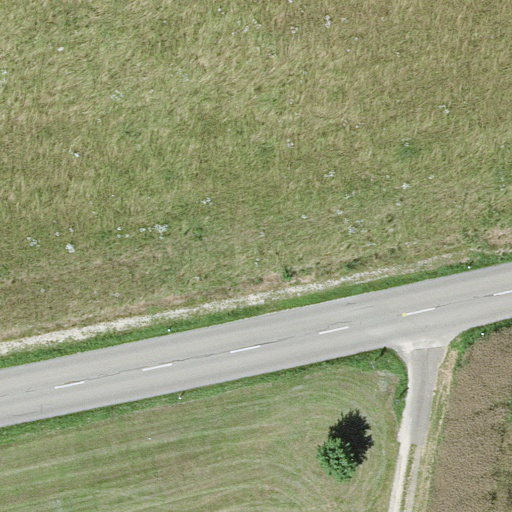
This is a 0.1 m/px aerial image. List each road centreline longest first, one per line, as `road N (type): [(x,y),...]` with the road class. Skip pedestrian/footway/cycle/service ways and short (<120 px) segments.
road 1 (tertiary): [(432,309),(0,399)]
road 2 (track): [(402,511),(432,309)]
